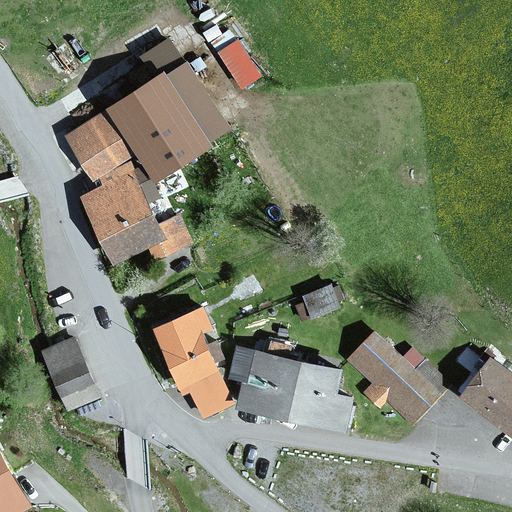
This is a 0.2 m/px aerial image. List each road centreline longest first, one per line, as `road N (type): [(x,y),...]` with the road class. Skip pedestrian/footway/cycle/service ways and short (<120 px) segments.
road 1 (tertiary): [(146,391),(59,176),(0,75)]
road 2 (residential): [(511,472),(180,429)]
road 3 (residential): [(180,429),(276,511)]
road 4 (residential): [(146,391),(136,434),(143,511)]
